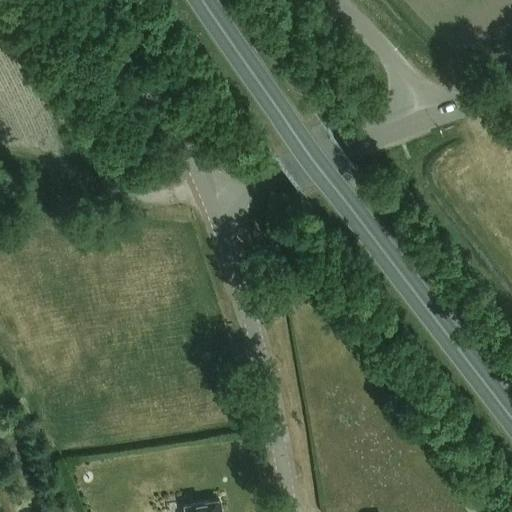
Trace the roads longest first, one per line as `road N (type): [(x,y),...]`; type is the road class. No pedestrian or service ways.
road 1 (trunk): [(511,423),(198,0)]
road 2 (unclassified): [(289,511),(245,301),(210,199)]
road 3 (unclassified): [(210,199),(432,117)]
road 4 (unclassified): [(210,199),(97,0)]
road 5 (unclassified): [(432,117),(334,0)]
